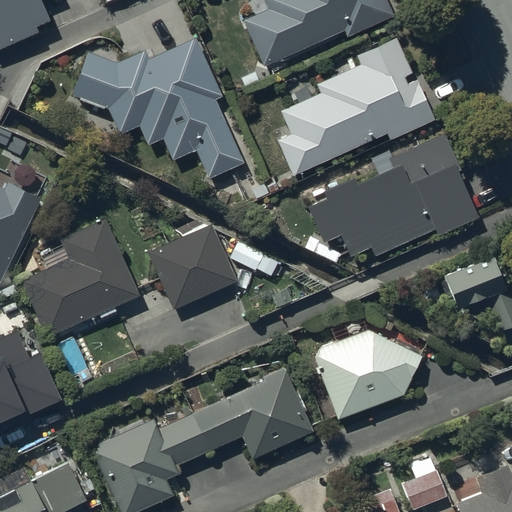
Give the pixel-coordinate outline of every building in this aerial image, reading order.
[(0,0),(0,45),(39,28),(37,23),(52,16),(45,0),(0,0)] [(264,0),(267,7),(244,17),(263,62),(344,29),(345,33),(392,13),(386,0),(264,0)] [(390,137),(434,116),(394,34),(351,53),(356,64),(315,82),(319,90),(280,108),(291,131),(277,138),(292,173),(387,130),(390,137)] [(104,107),(105,103),(107,103),(118,131),(138,124),(147,141),(162,136),(171,156),(193,146),(207,176),(243,159),(214,97),(220,94),(194,36),(149,57),(144,48),(116,61),(88,50),(73,92),(81,95),(80,98),(104,107)] [(325,191),(305,200),(321,239),(339,231),(348,251),(370,241),(374,252),(435,226),(437,231),(476,214),(440,131),(388,153),(392,162),(357,177),(354,170),(322,184),(325,191)] [(5,187),(0,184),(0,280),(40,194),(9,179),(5,187)] [(104,217),(62,236),(69,256),(21,278),(46,334),(139,293),(104,217)] [(235,277),(209,220),(147,249),(173,305),(235,277)] [(511,291),(496,250),(443,269),(456,303),(464,300),(470,318),(493,310),(499,327),(511,322),(511,291)] [(403,390),(419,351),(368,325),(318,345),(313,354),(337,416),(403,390)] [(157,426),(152,416),(92,444),(122,511),(129,511),(172,493),(165,477),(177,471),(173,463),(240,433),(251,456),(311,429),(283,367),(157,426)] [(413,507),(445,493),(427,452),(408,460),(414,475),(401,481),(413,507)] [(53,511),(86,497),(70,460),(0,492),(0,511),(53,511)] [(511,511),(511,473),(506,460),(474,474),(481,488),(454,499),(459,511),(511,511)] [(398,511),(387,484),(367,493),(374,511),(398,511)]
